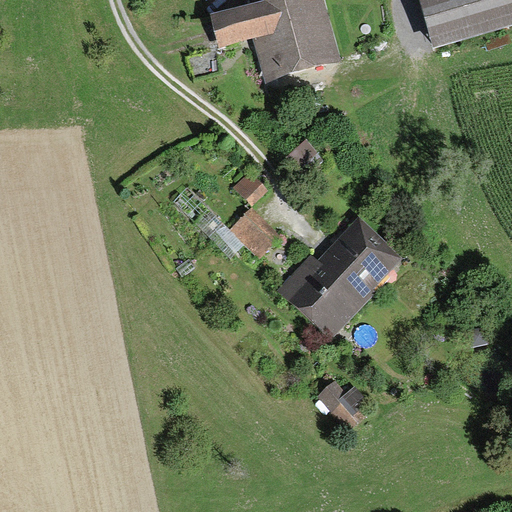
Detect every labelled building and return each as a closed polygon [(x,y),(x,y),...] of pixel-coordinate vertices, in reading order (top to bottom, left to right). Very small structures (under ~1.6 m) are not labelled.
[(243,0),(246,10),(206,19),(213,50),(250,42),(259,82),(329,67),(313,0),(243,0)] [(511,0),(411,0),(425,49),(511,25),(511,0)] [(249,211),(230,231),(256,254),(274,234),(249,211)] [(405,258),(359,217),(319,261),(312,255),(278,292),(333,342),(391,278),(388,276),(405,258)] [(329,390),(316,401),(343,433),(355,422),(329,390)]
